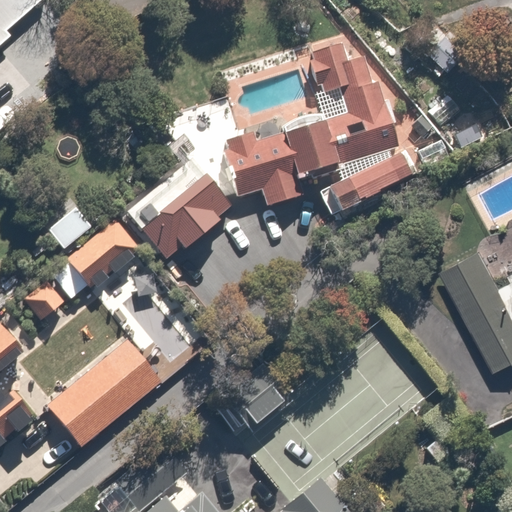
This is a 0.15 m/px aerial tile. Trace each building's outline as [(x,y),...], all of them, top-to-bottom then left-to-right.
[(0,0),(0,61),(30,35),(62,8),(55,0),(0,0)] [(317,94),(324,115),(287,127),(290,135),(259,145),(256,135),(223,146),(241,201),(268,192),(275,214),(308,204),(297,173),(306,170),(311,185),(341,175),(345,187),(335,190),(342,213),(420,188),(373,46),(344,56),(340,45),(309,55),(321,93),(317,94)] [(32,85),(22,73),(0,92),(0,107),(3,111),(32,85)] [(198,219),(164,249),(189,277),(223,247),(198,219)] [(57,277),(75,301),(141,248),(119,221),(72,259),(75,263),(57,277)] [(511,285),(500,292),(479,254),(441,275),(495,370),(465,387),(487,424),(511,409),(511,285)] [(70,307),(50,280),(26,298),(47,325),(70,307)] [(0,436),(48,397),(19,361),(27,355),(0,322),(0,436)] [(293,395),(297,400),(257,433),(253,428),(237,442),(286,500),(301,487),(305,492),(420,394),(368,331),(293,395)] [(169,387),(135,343),(49,409),(83,453),(169,387)] [(342,511),(320,485),(298,504),(304,511),(302,511),(342,511)]
